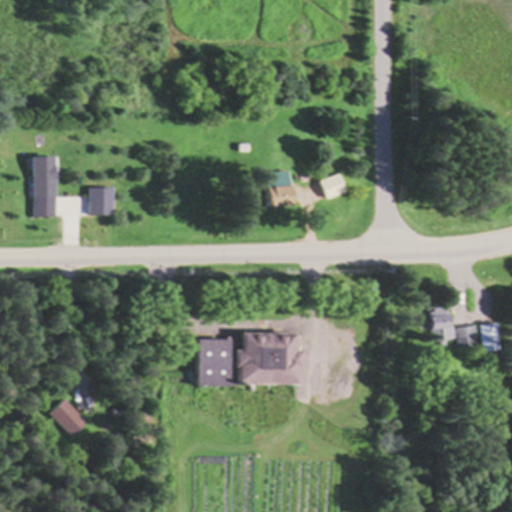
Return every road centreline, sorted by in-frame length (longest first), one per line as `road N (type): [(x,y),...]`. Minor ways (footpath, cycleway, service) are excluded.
road 1 (tertiary): [(0,256),(384,253),(511,236)]
road 2 (residential): [(382,0),(384,253)]
